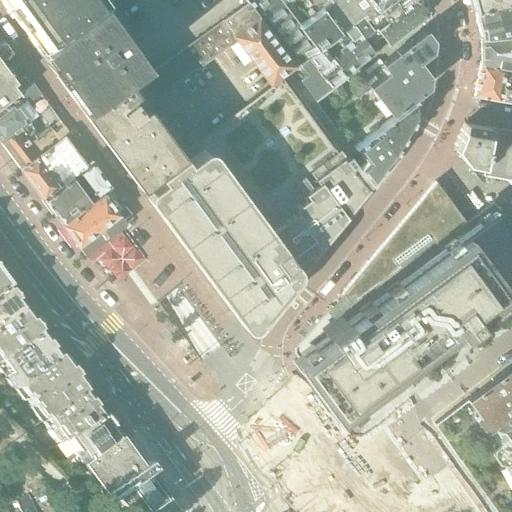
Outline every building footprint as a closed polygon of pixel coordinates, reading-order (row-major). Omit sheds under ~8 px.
[(56,36),(103,3),(101,0),(5,0),(40,47),(56,36)] [(324,46),(339,34),(342,32),(344,31),(353,24),(383,0),(330,0),(331,1),(321,8),(322,9),(300,25),(281,0),(247,0),(249,2),(297,65),(308,57),(314,53),(324,46)] [(386,20),(413,0),(383,0),(353,24),(363,37),(373,30),(365,19),(367,17),(371,22),(381,14),(386,20)] [(413,0),(386,20),(373,30),(363,37),(369,45),(378,37),(382,37),(387,44),(425,16),(426,15),(421,0),(413,0)] [(511,0),(471,0),(474,10),(511,1),(511,0)] [(474,12),(480,37),(511,33),(511,1),(474,10),(474,12)] [(292,69),(297,65),(249,2),(221,22),(158,67),(158,66),(143,77),(157,95),(194,68),(196,70),(236,41),(270,86),(292,69)] [(137,68),(137,69),(144,65),(127,41),(108,16),(101,6),(102,5),(101,4),(103,3),(56,36),(40,47),(41,48),(40,49),(41,50),(39,52),(47,63),(46,64),(80,111),(83,109),(83,108),(82,108),(137,68)] [(369,45),(363,37),(353,24),(344,31),(342,32),(339,34),(361,63),(374,52),(369,45)] [(392,116),(424,93),(426,88),(427,76),(416,61),(429,51),(431,40),(424,31),(381,64),(387,71),(368,85),(392,116)] [(511,33),(480,37),(479,38),(480,63),(511,69),(511,33)] [(346,74),(361,63),(339,34),(324,46),(346,74)] [(0,76),(8,71),(0,60),(11,52),(3,40),(0,41),(0,76)] [(308,57),(313,63),(330,86),(346,74),(324,46),(314,53),(308,57)] [(314,99),(330,86),(313,63),(308,57),(297,65),(292,69),(314,99)] [(361,80),(381,64),(379,60),(359,76),(361,80)] [(0,106),(22,90),(16,81),(26,73),(19,63),(8,71),(0,76),(0,106)] [(511,104),(511,69),(480,63),(473,97),(511,104)] [(137,187),(143,182),(181,153),(170,139),(132,86),(130,87),(126,82),(137,69),(137,68),(82,108),(83,108),(83,109),(84,110),(81,112),(127,173),(130,177),(137,187)] [(352,148),(323,110),(314,99),(292,69),(270,86),(180,153),(143,182),(147,187),(144,197),(168,228),(233,315),(258,316),(267,307),(266,308),(294,275),(295,267),(293,262),(304,253),(308,256),(370,183),(346,161),(356,153),(352,148)] [(0,106),(0,141),(33,118),(39,113),(23,91),(22,90),(0,106)] [(392,116),(373,132),(391,154),(405,132),(415,114),(424,93),(392,116)] [(0,141),(0,142),(20,169),(64,136),(63,135),(58,138),(49,127),(32,139),(30,136),(33,134),(33,127),(32,126),(37,123),(33,118),(0,141)] [(489,174),(508,178),(511,158),(511,132),(463,123),(453,148),(465,164),(479,167),(477,177),(488,179),(489,174)] [(370,183),(391,154),(373,132),(353,147),(361,161),(357,168),(370,183)] [(42,198),(70,177),(85,165),(64,136),(20,169),(42,198)] [(95,199),(102,193),(110,187),(100,174),(90,161),(85,165),(70,177),(90,203),(95,199)] [(61,224),(90,203),(70,177),(42,198),(61,224)] [(511,298),(511,227),(493,202),(465,223),(435,182),(341,293),(349,303),(347,305),(350,310),(340,317),(339,316),(321,330),(326,338),(304,354),(340,402),(391,365),(399,376),(410,368),(412,371),(449,344),(443,336),(452,329),(458,338),(511,298)] [(118,214),(102,193),(95,199),(90,203),(112,233),(125,224),(126,224),(118,214)] [(83,254),(112,233),(90,203),(61,224),(83,254)] [(0,324),(22,308),(16,299),(17,294),(12,287),(6,286),(5,284),(0,288),(0,324)] [(0,360),(40,331),(39,330),(39,324),(35,318),(29,317),(22,308),(0,324),(0,360)] [(16,385),(58,355),(40,331),(0,360),(9,373),(3,378),(10,389),(16,385)] [(32,405),(42,418),(83,387),(82,385),(62,356),(60,355),(58,355),(16,385),(25,396),(23,398),(30,407),(32,405)] [(482,435),(493,428),(511,413),(511,371),(509,367),(507,369),(508,369),(466,400),(478,417),(482,414),(486,419),(478,424),(479,425),(478,425),(479,425),(478,430),(482,435)] [(63,439),(65,438),(100,413),(83,390),(83,387),(42,418),(38,421),(47,430),(53,426),(63,439)] [(71,453),(79,463),(117,436),(110,427),(111,421),(106,415),(100,413),(65,438),(75,450),(71,453)] [(504,466),(511,461),(511,413),(493,428),(503,442),(498,445),(499,446),(493,450),(492,456),(498,464),(504,466)] [(35,425),(29,417),(19,424),(26,432),(35,425)] [(117,436),(79,463),(101,494),(102,493),(108,500),(114,496),(126,511),(175,511),(146,472),(150,469),(145,462),(141,465),(124,441),(122,443),(117,437),(118,437),(117,436)] [(511,461),(504,466),(503,466),(511,483),(511,461)] [(32,511),(35,511),(30,498),(19,503),(22,511),(32,511)]
